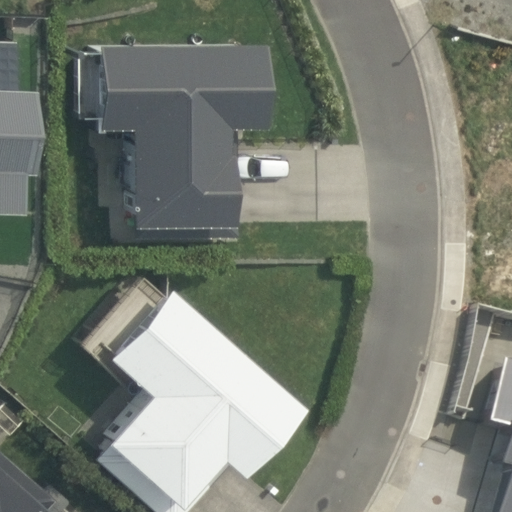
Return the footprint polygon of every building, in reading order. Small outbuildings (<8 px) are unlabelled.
[(247,115),(248,31),(82,31),(81,116),(114,116),(114,213),(125,213),(124,232),(229,231),(228,115),(247,115)] [(0,155),(7,155),(9,73),(0,72),(0,155)] [(287,393),(152,275),(90,344),(132,382),(89,430),(99,438),(86,452),(152,511),(170,511),(217,458),(224,463),(287,393)] [(481,458),(494,461),(478,511),(511,511),(511,359),(488,353),(471,416),(492,422),(481,458)] [(0,511),(79,511),(73,506),(68,511),(49,511),(42,505),(47,499),(0,459),(0,511)]
